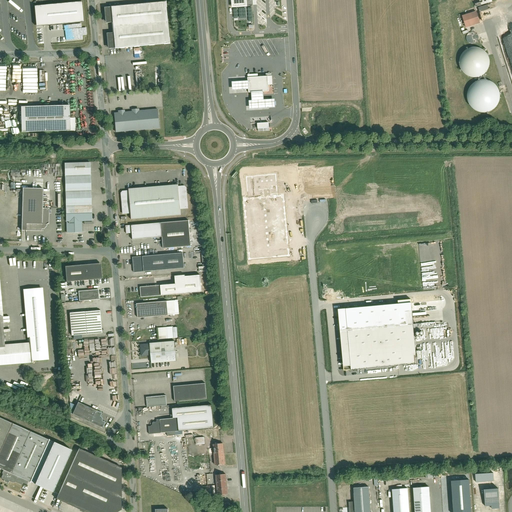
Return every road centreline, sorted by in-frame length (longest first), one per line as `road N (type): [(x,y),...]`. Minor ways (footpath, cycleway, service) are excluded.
road 1 (tertiary): [(215,189),(244,511)]
road 2 (unclassified): [(333,511),(308,226),(314,217)]
road 3 (residential): [(132,511),(112,253)]
road 4 (unknown): [(0,374),(48,368),(56,359),(52,294),(43,281),(5,263),(12,334)]
road 5 (unclassified): [(290,132),(312,143),(511,141)]
road 6 (unclassified): [(290,132),(289,0)]
